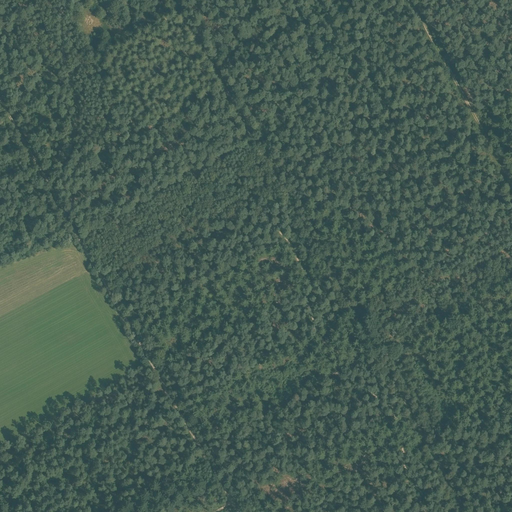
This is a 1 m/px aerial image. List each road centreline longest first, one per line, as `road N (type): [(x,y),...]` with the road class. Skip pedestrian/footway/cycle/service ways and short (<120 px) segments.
road 1 (track): [(430,43),(81,241)]
road 2 (track): [(175,0),(352,314)]
road 3 (track): [(196,445),(511,278)]
road 4 (unknown): [(55,196),(178,410)]
road 5 (track): [(352,314),(463,511)]
road 6 (track): [(404,0),(511,184)]
road 7 (track): [(178,410),(8,508)]
road 8 (unknown): [(70,0),(63,44),(77,116),(60,181)]
road 9 (track): [(511,221),(352,314)]
road 10 (track): [(55,196),(0,87)]
